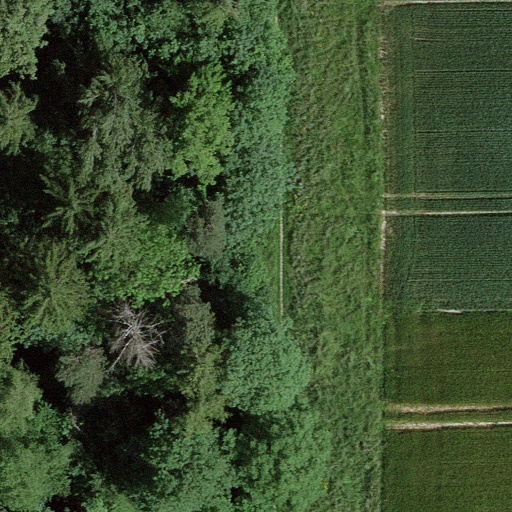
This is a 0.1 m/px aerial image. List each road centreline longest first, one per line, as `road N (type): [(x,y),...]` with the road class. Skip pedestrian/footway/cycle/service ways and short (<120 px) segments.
road 1 (track): [(280,0),(273,511)]
road 2 (track): [(0,409),(118,511)]
